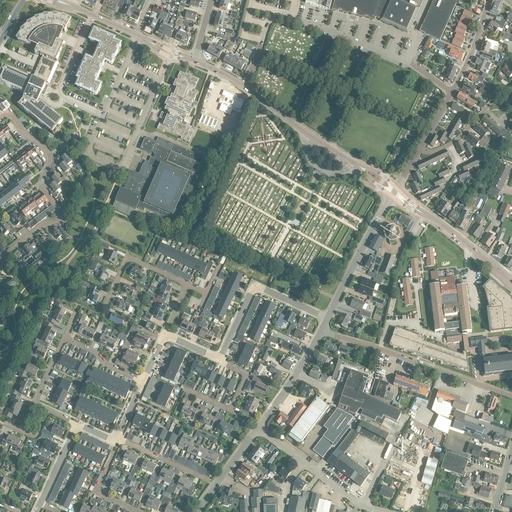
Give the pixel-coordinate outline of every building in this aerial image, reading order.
[(112,0),(109,8),(115,11),(118,4),(123,6),(124,0),(112,0)] [(200,2),(192,0),(188,0),(187,5),(190,6),(199,8),(200,2)] [(306,0),(305,3),(330,10),(332,0),(306,0)] [(334,0),(332,11),(375,20),(375,17),(380,19),(379,21),(390,25),(390,24),(398,28),(398,29),(408,33),(412,23),(414,18),(414,19),(419,8),(409,4),(408,5),(400,1),(401,0),(400,0),(334,0)] [(433,0),(420,31),(430,36),(447,3),(448,0),(433,0)] [(503,4),(498,2),(494,0),(490,12),(499,15),(503,4)] [(228,4),(221,2),(219,8),(227,10),(228,4)] [(455,6),(447,3),(430,36),(440,40),(448,23),(448,22),(449,20),(455,6)] [(133,8),(127,6),(123,15),(130,18),(131,15),(134,9),(133,8)] [(131,15),(130,18),(136,21),(137,18),(139,18),(142,12),(134,9),(131,15)] [(460,13),(460,14),(459,15),(471,20),(474,14),(465,10),(463,14),(460,13)] [(197,14),(187,11),(185,18),(195,21),(197,14)] [(216,20),(223,22),(225,16),(218,14),(216,20)] [(471,20),(459,15),(458,16),(461,18),(460,21),(469,25),(471,20)] [(32,24),(29,27),(28,26),(24,29),(25,29),(25,30),(23,33),(22,32),(19,37),(20,38),(19,41),(18,41),(30,46),(31,44),(38,47),(35,53),(35,54),(36,53),(40,55),(40,56),(42,57),(55,63),(56,62),(56,63),(57,62),(56,62),(64,44),(64,45),(65,44),(57,41),(62,32),(64,33),(71,21),(66,18),(66,19),(65,20),(62,19),(62,18),(57,16),(57,17),(57,18),(53,18),(53,16),(48,16),(48,17),(48,18),(44,19),(44,17),(39,20),(39,21),(36,22),(35,20),(35,21),(31,23),(32,24)] [(155,19),(154,21),(151,20),(148,27),(154,30),(158,21),(155,19)] [(496,20),(494,23),(492,22),(487,28),(495,34),(497,31),(500,32),(502,33),(502,32),(503,30),(506,22),(506,21),(501,19),(500,22),(496,20)] [(223,22),(216,20),(214,27),(222,29),(222,28),(226,30),(227,27),(222,25),(223,22)] [(460,21),(458,26),(455,24),(454,25),(466,31),(469,25),(460,21)] [(169,24),(168,28),(164,34),(171,37),(174,30),(170,29),(172,26),(169,24)] [(162,25),(159,32),(164,34),(168,28),(162,25)] [(466,31),(454,25),(454,26),(454,27),(456,28),(455,33),(457,33),(464,37),(464,36),(466,31)] [(98,33),(94,31),(91,38),(102,43),(105,35),(101,34),(100,35),(99,34),(98,34),(98,33)] [(185,34),(179,32),(175,39),(181,42),(185,34)] [(185,33),(185,34),(181,42),(184,43),(184,44),(186,45),(187,44),(187,45),(189,42),(190,38),(191,37),(188,36),(188,34),(185,33)] [(455,37),(452,36),(451,37),(451,39),(454,40),(454,39),(463,43),(466,37),(464,36),(464,37),(457,33),(455,37)] [(108,37),(105,35),(102,43),(112,47),(114,42),(115,40),(111,38),(110,40),(109,39),(108,38),(108,37)] [(90,72),(85,82),(91,85),(100,89),(101,86),(97,84),(96,84),(95,84),(89,81),(93,71),(97,62),(104,65),(105,62),(109,53),(112,47),(102,43),(91,38),(90,41),(95,43),(96,43),(101,45),(108,48),(104,58),(96,55),(95,58),(92,56),(91,60),(94,62),(90,72)] [(454,40),(451,39),(449,43),(452,44),(461,48),(463,43),(454,39),(454,40)] [(114,42),(112,47),(109,53),(116,56),(118,51),(117,51),(118,48),(119,49),(121,45),(114,42)] [(99,50),(98,52),(96,55),(104,58),(108,48),(101,45),(99,50)] [(216,45),(214,47),(211,46),(207,52),(213,56),(217,49),(218,46),(216,45)] [(449,46),(447,49),(446,52),(450,53),(449,55),(461,60),(464,53),(449,46)] [(481,47),(480,52),(483,53),(488,55),(487,57),(492,59),(493,56),(492,56),(494,51),(490,49),(481,47)] [(25,57),(27,52),(20,49),(18,54),(25,57)] [(222,52),(217,49),(213,56),(219,59),(222,52)] [(244,52),(242,55),(248,59),(250,56),(252,53),(251,52),(250,52),(247,50),(246,49),(244,52)] [(116,56),(109,53),(105,62),(112,65),(114,61),(115,59),(116,56)] [(224,62),(224,63),(226,65),(227,63),(230,65),(233,58),(235,55),(232,54),(231,57),(228,55),(224,62)] [(233,58),(230,65),(235,68),(241,58),(235,55),(233,58)] [(42,57),(35,74),(33,79),(46,84),(55,63),(42,57)] [(246,61),(241,58),(235,68),(241,71),(244,64),(246,61)] [(85,62),(84,65),(82,69),(90,72),(94,62),(91,60),(86,59),(85,62)] [(481,61),(477,59),(475,64),(479,66),(477,70),(483,73),(485,68),(488,69),(491,64),(482,60),(481,61)] [(97,62),(93,71),(100,74),(101,70),(102,68),(104,65),(97,62)] [(503,66),(505,68),(502,70),(509,78),(511,74),(511,71),(511,70),(511,68),(511,66),(510,63),(508,65),(507,65),(506,64),(503,66)] [(445,68),(442,66),(440,69),(455,75),(457,69),(450,66),(449,70),(445,68)] [(0,83),(25,95),(39,100),(41,95),(44,96),(46,92),(43,91),(44,89),(46,85),(46,84),(33,79),(6,67),(5,67),(6,67),(0,80),(0,83)] [(81,76),(79,75),(77,79),(80,80),(85,82),(90,72),(82,69),(80,72),(82,73),(81,75),(81,76)] [(455,75),(440,69),(439,72),(442,74),(443,73),(447,75),(445,79),(452,82),(455,75)] [(93,71),(89,81),(95,84),(97,80),(98,77),(100,74),(93,71)] [(160,124),(157,129),(164,132),(165,130),(181,138),(181,139),(189,143),(192,135),(188,133),(190,129),(179,124),(179,122),(181,123),(182,120),(181,120),(181,118),(186,120),(187,118),(186,117),(187,115),(189,116),(192,111),(193,109),(195,104),(192,103),(193,100),(194,100),(197,94),(191,92),(192,89),(194,90),(198,80),(186,74),(180,72),(177,78),(178,78),(177,81),(176,80),(173,87),(174,87),(175,87),(176,87),(177,88),(175,92),(173,96),(173,95),(172,95),(171,97),(170,99),(168,98),(165,106),(167,107),(166,109),(166,108),(165,111),(166,111),(169,112),(168,115),(162,113),(160,118),(163,119),(161,124),(160,124)] [(471,74),(468,79),(472,81),(471,82),(478,85),(479,84),(480,82),(482,83),(484,79),(479,76),(478,77),(471,74)] [(80,80),(78,83),(77,87),(81,89),(81,87),(83,88),(84,88),(83,90),(88,92),(91,85),(85,82),(80,80)] [(476,88),(470,85),(466,83),(462,89),(469,93),(469,94),(475,97),(477,94),(474,92),(476,88)] [(91,85),(88,92),(90,93),(91,92),(92,92),(94,93),(93,94),(97,96),(99,92),(100,89),(91,85)] [(224,89),(219,102),(222,103),(220,109),(231,113),(233,109),(240,111),(245,99),(238,96),(239,94),(224,89)] [(481,89),(479,92),(488,97),(490,93),(489,93),(481,89)] [(467,101),(465,100),(467,96),(460,92),(457,99),(463,103),(466,104),(472,107),(474,103),(468,99),(467,101)] [(356,96),(351,93),(347,102),(352,104),(356,96)] [(18,105),(17,105),(37,122),(52,134),(63,120),(39,100),(25,95),(22,100),(19,105),(18,105)] [(460,114),(463,109),(454,104),(451,109),(460,114)] [(463,109),(460,114),(470,120),(473,115),(463,109)] [(202,116),(199,124),(215,130),(218,122),(202,116)] [(490,127),(494,123),(485,116),(481,120),(490,127)] [(457,118),(452,128),(457,131),(462,121),(458,118),(457,118)] [(9,131),(13,127),(9,122),(5,126),(9,131)] [(494,123),(490,127),(499,135),(502,130),(494,123)] [(482,139),(487,144),(490,141),(485,136),(488,132),(478,124),(474,129),(483,137),(482,139)] [(9,131),(5,126),(0,129),(0,131),(4,137),(7,140),(8,139),(5,134),(9,131)] [(448,134),(446,137),(451,140),(457,131),(452,128),(448,134)] [(511,133),(502,130),(499,135),(510,140),(511,134),(511,133)] [(443,131),(439,138),(437,141),(442,144),(446,137),(448,134),(443,131)] [(487,144),(482,139),(480,141),(470,133),(466,138),(476,146),(478,144),(484,149),(487,144)] [(437,141),(439,138),(433,135),(428,144),(433,147),(437,141)] [(150,152),(151,153),(155,154),(155,155),(153,158),(150,157),(148,162),(145,167),(141,176),(132,172),(130,177),(134,179),(133,180),(129,178),(124,190),(121,188),(115,201),(112,209),(132,218),(135,210),(136,210),(137,208),(144,211),(145,209),(172,220),(174,216),(176,217),(180,219),(197,180),(193,179),(193,178),(194,175),(194,174),(195,174),(203,157),(158,138),(156,142),(147,138),(146,140),(144,139),(140,149),(150,153),(150,152)] [(466,152),(464,149),(461,142),(455,144),(460,155),(466,152)] [(464,149),(466,152),(469,159),(474,156),(470,148),(469,146),(467,147),(464,149)] [(32,147),(26,151),(29,156),(34,163),(36,161),(31,155),(35,152),(40,158),(42,156),(36,147),(33,149),(32,147)] [(26,151),(20,156),(23,161),(26,164),(28,166),(30,165),(25,159),(29,156),(26,151)] [(446,151),(436,155),(439,161),(449,156),(446,151)] [(511,154),(508,152),(502,164),(511,169),(511,167),(511,154)] [(66,154),(61,158),(64,162),(67,165),(68,167),(72,165),(74,167),(76,166),(77,168),(79,170),(82,168),(73,157),(70,159),(66,154)] [(436,155),(426,160),(429,166),(439,161),(436,155)] [(20,156),(14,161),(22,171),(24,169),(22,167),(25,164),(26,164),(23,161),(20,156)] [(472,161),(474,167),(484,162),(482,157),(472,161)] [(429,166),(426,160),(417,165),(419,170),(429,166)] [(474,167),(472,161),(462,166),(464,172),(467,170),(474,167)] [(67,165),(64,162),(59,166),(63,171),(60,173),(63,177),(65,179),(67,177),(68,176),(67,175),(69,174),(67,172),(70,169),(68,167),(67,165)] [(500,191),(511,169),(502,164),(491,187),(500,191)] [(440,179),(443,177),(450,174),(447,168),(445,169),(443,170),(437,173),(440,179)] [(467,170),(464,172),(457,175),(460,180),(470,175),(467,170)] [(416,182),(418,185),(423,182),(418,172),(413,175),(416,182)] [(63,177),(60,179),(57,174),(52,178),(57,185),(61,183),(63,185),(64,184),(65,185),(67,184),(68,183),(65,179),(63,177)] [(23,175),(18,178),(25,187),(27,185),(25,184),(28,182),(23,175)] [(443,177),(440,179),(433,182),(435,187),(439,186),(446,182),(443,177)] [(25,187),(18,178),(14,182),(15,183),(16,183),(19,188),(22,186),(23,188),(25,187)] [(57,185),(52,178),(51,178),(55,182),(50,186),(53,191),(51,193),(55,199),(58,196),(57,195),(59,194),(57,192),(60,189),(57,185)] [(418,185),(416,182),(411,184),(416,194),(421,192),(418,185)] [(16,183),(15,183),(11,187),(18,195),(20,194),(18,192),(21,190),(19,188),(16,183)] [(439,186),(435,187),(429,191),(431,196),(441,191),(439,186)] [(11,187),(7,190),(12,197),(15,195),(16,197),(18,195),(11,187)] [(496,200),(500,191),(491,187),(487,195),(496,200)] [(7,190),(3,193),(9,202),(11,201),(10,199),(12,197),(7,190)] [(431,196),(429,191),(419,195),(421,201),(431,196)] [(38,195),(36,196),(42,204),(45,202),(46,204),(48,202),(41,192),(37,195),(38,195)] [(467,205),(464,211),(456,226),(464,231),(469,222),(468,222),(476,208),(482,211),(485,204),(486,202),(488,197),(481,193),(480,195),(474,192),(472,196),(467,205)] [(9,202),(3,193),(0,195),(0,199),(4,204),(6,202),(7,203),(9,202)] [(35,197),(32,199),(37,206),(38,207),(42,204),(36,196),(35,197)] [(32,199),(30,200),(30,199),(27,202),(33,209),(37,206),(32,199)] [(445,217),(452,207),(443,201),(436,211),(445,217)] [(24,205),(23,205),(29,213),(32,210),(33,212),(35,211),(33,209),(27,202),(24,204),(24,205)] [(485,204),(482,211),(480,215),(487,218),(492,207),(485,204)] [(503,204),(499,214),(501,215),(505,217),(506,217),(510,207),(503,204)] [(29,213),(23,205),(22,206),(18,208),(26,218),(28,216),(26,214),(29,213)] [(450,215),(448,219),(455,223),(458,220),(457,219),(459,217),(461,217),(464,211),(465,208),(461,205),(459,208),(458,208),(456,207),(453,212),(451,215),(450,215)] [(15,213),(9,218),(16,226),(20,222),(23,227),(28,223),(21,214),(18,217),(15,213)] [(402,215),(400,218),(396,216),(393,221),(397,223),(398,222),(406,227),(405,228),(407,229),(406,231),(409,232),(414,223),(411,222),(412,221),(402,215)] [(484,219),(479,215),(475,220),(479,224),(484,219)] [(320,244),(332,221),(330,220),(326,227),(317,243),(320,244)] [(5,222),(0,225),(0,230),(3,235),(4,235),(9,232),(12,235),(16,232),(11,225),(9,227),(7,225),(5,222)] [(485,230),(478,224),(477,224),(470,233),(476,238),(479,235),(480,233),(482,234),(485,230)] [(57,228),(50,232),(53,236),(54,235),(57,240),(62,236),(65,240),(69,237),(63,230),(60,232),(58,230),(57,228)] [(397,230),(393,228),(389,229),(386,233),(388,237),(390,239),(389,240),(390,244),(397,243),(395,238),(398,234),(397,230)] [(24,231),(18,237),(21,240),(26,234),(24,231)] [(500,232),(499,234),(496,241),(501,243),(505,234),(500,232)] [(495,239),(488,233),(482,242),(488,247),(495,239)] [(375,235),(375,236),(368,248),(377,253),(384,240),(375,235)] [(46,239),(44,237),(39,241),(45,249),(50,245),(53,248),(56,245),(51,238),(48,241),(46,239)] [(166,247),(161,244),(163,241),(159,239),(151,256),(155,258),(157,254),(159,255),(159,254),(162,256),(162,255),(166,247)] [(29,244),(22,250),(23,251),(27,256),(28,257),(29,256),(30,258),(32,257),(33,256),(39,252),(37,249),(36,249),(34,251),(32,249),(34,247),(34,248),(35,247),(36,246),(33,242),(29,245),(29,244)] [(100,242),(99,246),(108,250),(110,246),(100,242)] [(505,245),(504,248),(497,245),(493,255),(502,258),(506,249),(507,246),(505,245)] [(170,249),(166,247),(162,255),(167,257),(170,249)] [(427,258),(433,257),(432,248),(425,249),(425,252),(425,253),(426,253),(427,258)] [(175,251),(170,249),(167,257),(171,259),(175,251)] [(35,258),(33,259),(30,262),(35,268),(42,262),(40,258),(44,255),(41,252),(40,252),(40,251),(39,252),(33,256),(35,258)] [(108,257),(106,261),(114,265),(116,261),(115,260),(117,255),(109,251),(106,256),(108,257)] [(180,253),(175,251),(171,259),(176,261),(180,253)] [(184,255),(180,253),(176,261),(180,263),(184,255)] [(389,276),(395,257),(386,254),(379,273),(389,276)] [(189,257),(184,255),(180,263),(185,265),(189,257)] [(373,255),(371,258),(368,257),(363,267),(370,270),(374,263),(375,264),(376,263),(378,264),(380,259),(373,255)] [(189,257),(185,265),(190,268),(193,259),(189,257)] [(193,259),(190,268),(194,270),(198,261),(193,259)] [(91,261),(89,265),(91,266),(90,270),(97,273),(95,276),(98,277),(97,279),(105,282),(107,277),(108,277),(109,275),(105,273),(106,271),(100,269),(101,266),(91,261)] [(203,264),(198,261),(194,270),(199,272),(203,264)] [(203,264),(199,272),(201,274),(200,275),(203,276),(201,279),(206,281),(213,264),(211,263),(209,262),(207,266),(203,264)] [(133,269),(130,276),(136,279),(135,280),(142,283),(142,282),(143,279),(145,276),(145,275),(142,273),(142,272),(134,268),(133,269)] [(419,273),(418,268),(412,269),(413,278),(420,277),(420,274),(420,273),(419,273)] [(434,281),(434,285),(430,286),(432,303),(433,313),(435,332),(444,331),(442,308),(443,308),(444,316),(459,315),(458,312),(459,312),(461,322),(445,324),(447,343),(461,342),(463,353),(466,352),(469,352),(467,336),(463,337),(462,335),(467,335),(467,333),(471,332),(466,286),(455,287),(454,277),(438,279),(437,271),(431,272),(432,282),(434,281)] [(278,272),(277,276),(286,280),(292,283),(293,279),(278,272)] [(234,273),(232,278),(240,282),(242,277),(234,273)] [(363,278),(363,280),(362,280),(360,283),(361,284),(360,286),(361,286),(373,291),(376,284),(380,285),(383,279),(383,278),(383,277),(377,275),(375,279),(374,283),(363,278)] [(10,277),(2,284),(7,291),(14,285),(15,287),(19,284),(15,279),(13,281),(10,277)] [(232,278),(231,279),(230,283),(238,286),(240,282),(232,278)] [(164,285),(162,291),(169,294),(172,288),(169,287),(170,284),(164,281),(162,284),(164,285)] [(490,332),(511,329),(511,316),(511,315),(511,314),(511,311),(511,310),(511,302),(510,303),(510,300),(511,299),(505,293),(503,295),(501,292),(502,291),(501,292),(499,290),(500,289),(497,286),(495,287),(493,285),(494,284),(491,281),(483,289),(485,290),(484,290),(490,309),(488,309),(488,314),(490,313),(490,317),(489,317),(490,317),(491,320),(489,320),(490,332)] [(238,286),(230,283),(227,287),(236,291),(238,286)] [(305,287),(296,283),(296,285),(293,284),(292,287),(294,288),(293,290),(294,292),(301,295),(302,292),(305,287)] [(91,290),(89,295),(92,296),(90,299),(93,300),(93,302),(96,303),(99,297),(98,296),(99,293),(95,292),(97,288),(91,285),(89,289),(91,290)] [(126,285),(122,292),(132,296),(135,290),(126,285)] [(361,286),(360,287),(359,287),(358,291),(359,291),(358,293),(365,296),(365,295),(371,298),(374,291),(373,291),(361,286)] [(227,287),(226,290),(225,292),(233,296),(236,291),(227,287)] [(410,292),(410,287),(403,288),(405,297),(412,296),(411,292),(410,292)] [(162,291),(159,297),(158,297),(157,299),(161,301),(162,299),(166,300),(168,301),(169,297),(168,297),(169,294),(162,291)] [(233,296),(225,292),(223,297),(231,300),(233,296)] [(412,296),(405,297),(406,306),(413,305),(413,302),(412,301),(411,301),(411,297),(412,296)] [(223,297),(221,301),(229,305),(231,300),(223,297)] [(119,299),(116,306),(128,312),(131,305),(134,307),(136,302),(128,298),(126,302),(119,299)] [(351,304),(350,307),(360,312),(359,315),(370,319),(372,314),(363,309),(366,304),(354,298),(353,301),(352,301),(351,302),(350,303),(351,304)] [(229,305),(221,301),(219,306),(227,310),(229,305)] [(266,304),(263,303),(263,302),(262,305),(264,306),(273,310),(275,306),(267,302),(266,304)] [(57,304),(55,303),(54,306),(56,307),(55,310),(58,311),(56,314),(63,318),(66,312),(61,310),(63,307),(57,304)] [(158,306),(156,310),(163,314),(166,308),(159,305),(158,306)] [(227,310),(219,306),(217,311),(225,314),(227,310)] [(273,310),(264,306),(262,311),(271,315),(273,310)] [(163,314),(156,310),(153,316),(160,320),(163,314)] [(225,314),(217,311),(215,315),(215,316),(223,319),(225,314)] [(271,315),(262,311),(260,316),(268,320),(271,315)] [(281,314),(277,323),(282,325),(283,323),(286,324),(287,322),(291,324),(291,325),(294,326),(297,320),(294,318),(295,315),(288,312),(286,317),(281,314)] [(113,313),(110,320),(121,326),(124,321),(127,323),(130,317),(122,314),(121,317),(120,317),(113,313)] [(53,320),(49,318),(47,321),(54,325),(56,322),(60,324),(63,318),(56,314),(53,320)] [(183,322),(180,328),(186,331),(190,323),(187,322),(190,317),(189,316),(184,314),(181,319),(184,321),(183,322)] [(342,314),(340,318),(341,318),(338,325),(346,329),(351,319),(342,314)] [(360,324),(363,318),(356,314),(353,320),(360,324)] [(79,324),(83,326),(79,334),(86,337),(89,329),(86,328),(88,324),(85,323),(87,317),(87,316),(84,315),(79,324)] [(268,320),(260,316),(258,320),(266,324),(268,320)] [(298,317),(297,320),(294,326),(297,327),(302,330),(304,327),(306,328),(309,322),(301,318),(300,318),(300,317),(298,317)] [(190,323),(186,331),(192,334),(193,332),(193,331),(196,326),(199,328),(202,322),(198,321),(196,319),(194,325),(193,324),(190,323)] [(258,320),(256,325),(264,329),(266,324),(258,320)] [(45,322),(43,326),(46,327),(45,330),(47,331),(45,335),(54,339),(57,332),(52,330),(54,326),(45,322)] [(200,334),(199,337),(205,339),(208,332),(208,331),(205,330),(208,325),(206,324),(202,322),(199,328),(202,329),(200,334)] [(92,330),(89,329),(86,337),(92,340),(96,332),(99,334),(101,331),(104,325),(100,323),(97,329),(93,327),(92,330)] [(146,323),(145,325),(147,326),(145,329),(152,333),(153,332),(153,330),(155,327),(148,323),(146,323)] [(377,327),(375,326),(367,324),(365,329),(365,328),(364,331),(365,331),(364,334),(363,333),(362,336),(366,338),(367,336),(369,337),(369,338),(373,339),(375,333),(379,334),(380,329),(377,328),(377,327)] [(264,329),(256,325),(254,330),(262,334),(264,329)] [(294,326),(291,325),(287,333),(290,335),(292,330),(296,332),(294,337),(303,341),(306,335),(295,330),(297,327),(294,326)] [(208,332),(205,339),(211,342),(213,336),(214,335),(217,336),(218,334),(220,331),(214,328),(212,333),(211,333),(208,331),(208,332)] [(466,352),(463,353),(463,355),(423,341),(424,338),(411,334),(410,335),(408,334),(408,333),(402,330),(402,331),(399,331),(400,330),(396,328),(393,336),(392,338),(392,337),(389,345),(394,346),(394,345),(396,346),(396,347),(403,350),(403,348),(405,349),(405,350),(412,353),(412,352),(414,353),(414,354),(418,355),(423,356),(423,355),(427,357),(427,355),(430,356),(430,358),(431,356),(434,357),(433,359),(441,362),(441,360),(444,361),(444,363),(445,361),(448,362),(447,364),(455,367),(456,365),(459,366),(458,368),(459,366),(462,367),(461,369),(469,372),(468,359),(467,359),(466,352)] [(254,330),(252,334),(260,338),(262,334),(254,330)] [(118,339),(125,342),(126,340),(128,336),(121,332),(118,339)] [(104,333),(100,343),(107,347),(110,339),(107,337),(108,334),(108,333),(107,333),(106,333),(105,333),(104,333)] [(139,334),(136,340),(146,345),(146,344),(148,343),(150,339),(139,334)] [(260,338),(252,334),(250,339),(258,343),(260,338)] [(40,341),(37,339),(35,343),(36,343),(44,347),(46,343),(50,346),(54,339),(45,335),(43,338),(42,338),(40,341)] [(275,338),(271,336),(269,340),(269,341),(271,342),(276,344),(278,340),(278,339),(275,338)] [(110,339),(107,347),(113,350),(117,342),(118,339),(115,337),(113,341),(110,339)] [(511,354),(486,358),(484,344),(487,343),(486,337),(475,338),(470,339),(470,345),(471,345),(471,348),(478,348),(479,355),(481,355),(481,358),(483,377),(511,373),(511,354)] [(136,340),(135,339),(132,346),(142,350),(143,349),(144,349),(146,345),(136,340)] [(284,341),(281,347),(291,353),(292,351),(299,355),(302,350),(299,349),(300,347),(292,342),(291,344),(284,341)] [(327,342),(323,349),(332,353),(332,352),(334,353),(335,350),(339,351),(339,352),(347,354),(348,354),(349,354),(351,349),(349,349),(349,348),(341,346),(340,348),(337,347),(335,346),(327,342)] [(34,350),(32,354),(36,356),(37,355),(44,359),(47,352),(44,350),(45,347),(44,347),(36,343),(33,350),(34,350)] [(256,349),(247,345),(245,344),(244,345),(246,346),(245,349),(253,353),(256,349)] [(272,350),(266,348),(261,360),(266,362),(269,357),(271,352),(272,350)] [(187,354),(178,350),(176,349),(175,351),(177,352),(176,354),(185,358),(187,354)] [(241,351),(240,353),(251,358),(253,353),(245,349),(243,352),(241,351)] [(129,351),(126,357),(136,362),(136,361),(138,360),(140,356),(129,351)] [(251,358),(240,353),(240,355),(242,356),(240,359),(249,363),(251,358)] [(176,354),(175,357),(173,356),(172,358),(183,363),(185,358),(176,354)] [(68,355),(67,357),(64,356),(60,364),(64,367),(69,356),(68,355)] [(71,357),(69,356),(64,367),(69,369),(73,360),(70,359),(71,357)] [(125,356),(123,362),(122,363),(132,368),(133,366),(134,366),(136,362),(126,357),(125,356)] [(320,356),(317,362),(325,366),(326,363),(327,363),(329,360),(328,360),(320,356)] [(183,363),(172,358),(171,360),(173,361),(172,364),(180,368),(183,363)] [(76,362),(73,360),(69,369),(74,371),(79,360),(77,359),(76,362)] [(240,359),(239,362),(237,361),(236,362),(247,367),(249,363),(240,359)] [(283,365),(282,366),(290,371),(294,364),(286,359),(283,365)] [(80,361),(79,360),(74,371),(78,373),(82,365),(79,363),(80,361)] [(342,362),(336,360),(330,377),(336,379),(342,362)] [(200,364),(198,363),(195,362),(191,370),(194,372),(193,374),(195,375),(200,364)] [(82,365),(78,373),(83,375),(88,365),(86,364),(85,366),(82,365)] [(168,366),(167,367),(178,372),(180,368),(172,364),(170,367),(168,366)] [(204,366),(200,364),(195,375),(197,376),(198,373),(200,375),(204,366)] [(22,368),(20,373),(27,376),(28,373),(36,376),(39,369),(29,365),(27,370),(22,368)] [(204,366),(200,375),(204,376),(203,378),(204,379),(205,377),(208,371),(209,368),(204,366)] [(178,372),(167,367),(167,369),(169,370),(167,373),(176,377),(178,372)] [(323,375),(320,374),(318,372),(319,370),(315,367),(313,369),(313,370),(310,375),(317,380),(320,382),(320,381),(323,382),(323,381),(326,383),(329,378),(323,375)] [(89,381),(88,382),(93,384),(94,383),(126,398),(131,387),(99,372),(99,371),(95,369),(89,381)] [(204,379),(204,380),(203,382),(205,383),(206,380),(208,382),(212,373),(208,371),(205,377),(204,379)] [(348,377),(345,388),(363,394),(369,377),(352,371),(349,378),(348,377)] [(212,373),(208,382),(211,383),(210,385),(212,386),(217,375),(218,373),(216,372),(215,374),(212,373)] [(20,373),(18,377),(22,378),(21,381),(23,382),(21,386),(30,390),(33,383),(25,380),(27,376),(20,373)] [(167,373),(166,376),(164,375),(163,377),(174,382),(176,377),(167,373)] [(277,373),(273,380),(281,384),(285,378),(277,373)] [(222,377),(217,375),(212,386),(214,387),(215,385),(218,386),(222,377)] [(394,385),(417,394),(426,397),(429,387),(397,376),(394,385)] [(222,377),(218,386),(221,387),(220,390),(221,391),(226,380),(222,377)] [(268,387),(262,385),(264,381),(254,377),(252,380),(257,383),(254,390),(265,395),(268,387)] [(72,384),(64,380),(61,379),(60,381),(63,382),(61,385),(70,389),(72,384)] [(226,380),(221,391),(223,391),(224,389),(227,390),(231,382),(226,380)] [(81,399),(81,398),(88,382),(89,381),(87,381),(79,398),(81,399)] [(384,400),(387,392),(389,384),(380,381),(374,397),(384,400)] [(236,384),(231,382),(227,390),(230,392),(229,394),(230,395),(232,393),(236,384)] [(303,382),(298,392),(308,397),(314,388),(303,382)] [(174,388),(166,384),(163,383),(163,385),(165,386),(163,389),(172,393),(174,388)] [(61,385),(60,388),(58,387),(57,388),(68,393),(70,389),(61,385)] [(12,389),(10,393),(13,395),(17,396),(19,393),(27,397),(30,390),(21,386),(20,389),(17,388),(16,391),(12,389)] [(68,393),(57,388),(56,390),(58,392),(57,394),(66,398),(68,393)] [(345,388),(342,397),(363,405),(357,414),(379,425),(382,420),(383,417),(397,423),(402,413),(363,394),(345,388)] [(160,391),(159,393),(170,398),(172,393),(163,389),(162,392),(160,391)] [(435,402),(432,410),(449,416),(451,410),(454,411),(455,411),(456,409),(465,412),(468,404),(459,401),(455,400),(456,397),(438,391),(435,402)] [(387,392),(384,400),(391,402),(394,394),(387,392)] [(170,398),(159,393),(158,395),(160,396),(159,399),(168,403),(170,398)] [(57,394),(56,397),(53,396),(53,398),(63,403),(66,398),(57,394)] [(259,402),(253,399),(254,396),(248,394),(246,399),(249,400),(248,404),(256,408),(259,402)] [(13,395),(10,402),(14,404),(12,407),(20,410),(23,404),(18,402),(20,398),(17,396),(13,395)] [(308,408),(293,430),(291,434),(302,441),(327,405),(316,397),(308,408)] [(339,405),(338,409),(348,413),(356,415),(357,414),(363,405),(342,397),(339,405)] [(487,406),(487,409),(486,412),(488,413),(488,414),(489,413),(490,410),(494,411),(498,399),(490,397),(487,406)] [(63,403),(53,398),(52,400),(54,401),(53,404),(61,407),(63,403)] [(118,416),(85,401),(86,400),(81,398),(81,399),(75,411),(80,413),(80,412),(113,427),(118,416)] [(189,400),(185,398),(181,407),(184,409),(182,413),(187,416),(191,408),(188,407),(188,406),(186,405),(189,400)] [(159,399),(158,401),(155,400),(155,402),(166,407),(168,403),(159,399)] [(290,419),(286,424),(293,430),(308,408),(302,403),(291,417),(290,419)] [(248,404),(245,409),(242,408),(240,412),(246,415),(247,412),(253,415),(256,408),(248,404)] [(195,410),(191,408),(187,416),(193,419),(195,415),(198,416),(202,407),(199,406),(197,410),(195,409),(195,410)] [(12,407),(11,410),(7,409),(4,416),(10,419),(12,415),(17,417),(20,410),(12,407)] [(207,409),(202,407),(198,416),(201,418),(200,421),(206,424),(209,416),(206,415),(206,414),(205,413),(207,409)] [(354,418),(337,410),(324,428),(328,431),(313,451),(323,459),(354,418)] [(455,411),(453,418),(456,419),(462,421),(463,422),(466,415),(455,411)] [(278,418),(275,422),(279,425),(282,421),(286,424),(290,419),(291,417),(290,416),(289,417),(282,412),(278,418)] [(213,418),(209,416),(206,424),(212,427),(213,423),(217,424),(221,416),(217,414),(215,418),(213,417),(213,418)] [(142,418),(137,415),(133,424),(136,426),(135,428),(137,428),(142,418)] [(225,418),(221,416),(217,424),(220,426),(218,430),(224,433),(227,425),(224,423),(225,422),(223,422),(225,418)] [(439,416),(433,428),(448,435),(449,430),(450,427),(451,422),(439,416)] [(142,418),(137,428),(138,429),(139,427),(142,428),(146,420),(142,418)] [(455,420),(453,428),(462,431),(463,431),(465,422),(463,422),(462,421),(456,419),(455,420)] [(151,422),(146,420),(142,428),(145,430),(144,432),(146,433),(147,431),(150,425),(151,422)] [(227,425),(224,433),(230,435),(232,431),(235,432),(239,423),(235,422),(233,426),(231,425),(231,426),(227,425)] [(362,422),(359,427),(363,429),(361,434),(384,446),(389,435),(362,422)] [(465,422),(463,431),(481,437),(484,429),(465,422)] [(55,425),(51,433),(47,431),(45,435),(48,436),(53,438),(54,435),(61,438),(65,431),(61,429),(62,428),(55,425)] [(146,433),(144,436),(146,436),(147,434),(151,436),(155,427),(150,425),(147,431),(146,433)] [(159,429),(155,427),(151,436),(153,437),(152,439),(154,440),(159,429)] [(352,430),(345,440),(352,445),(360,434),(361,434),(363,429),(359,427),(356,432),(352,430)] [(159,429),(154,440),(156,441),(157,438),(160,440),(164,431),(159,429)] [(164,431),(160,440),(163,441),(161,443),(164,444),(169,433),(164,431)] [(465,432),(464,435),(480,440),(481,437),(465,432)] [(174,436),(169,433),(164,444),(165,445),(166,443),(170,444),(174,436)] [(489,444),(493,445),(494,441),(504,444),(506,437),(496,434),(492,433),(491,437),(491,438),(489,444)] [(45,435),(44,434),(43,434),(41,438),(46,440),(42,448),(54,454),(57,447),(53,445),(50,444),(51,443),(46,440),(48,436),(45,435)] [(184,435),(178,448),(183,450),(184,448),(188,439),(189,437),(184,435)] [(10,437),(9,439),(4,437),(2,442),(3,442),(1,445),(6,447),(8,447),(9,445),(12,447),(15,439),(13,438),(13,437),(11,436),(10,436),(10,437)] [(174,436),(170,444),(172,445),(171,448),(173,448),(178,437),(174,436)] [(188,439),(184,448),(189,450),(192,444),(193,441),(194,439),(189,437),(188,439)] [(15,439),(12,447),(16,449),(15,452),(20,454),(24,445),(21,443),(21,442),(21,440),(19,439),(18,440),(15,439)] [(345,440),(337,449),(344,455),(352,445),(345,440)] [(469,443),(466,453),(479,458),(482,459),(484,452),(481,451),(482,448),(469,443)] [(189,450),(187,452),(193,455),(196,446),(192,444),(189,450)] [(196,446),(193,455),(197,457),(201,448),(202,446),(197,444),(196,446)] [(78,455),(82,447),(77,445),(73,453),(78,455)] [(86,449),(82,447),(78,455),(83,457),(86,449)] [(252,453),(259,458),(264,453),(256,447),(252,453)] [(201,448),(197,457),(202,459),(206,450),(201,448)] [(34,449),(33,453),(38,456),(37,459),(34,465),(40,468),(40,466),(47,469),(51,461),(49,461),(42,458),(44,454),(34,449)] [(91,451),(86,449),(83,457),(87,459),(91,451)] [(344,455),(337,449),(327,462),(347,477),(357,465),(344,455)] [(172,450),(169,455),(168,458),(172,460),(174,456),(175,455),(176,452),(172,450)] [(210,452),(206,450),(202,459),(206,461),(210,452)] [(210,452),(206,461),(211,463),(216,452),(211,450),(210,452)] [(91,451),(87,459),(92,462),(96,453),(91,451)] [(122,455),(119,460),(123,462),(123,461),(129,464),(133,455),(131,454),(130,454),(131,453),(128,451),(127,453),(125,456),(122,455)] [(216,452),(211,463),(215,465),(218,460),(221,461),(224,455),(216,452)] [(468,460),(446,452),(441,469),(463,476),(468,460)] [(491,456),(490,459),(499,461),(500,455),(492,452),(491,456)] [(96,453),(92,462),(97,464),(100,455),(96,453)] [(259,458),(252,453),(248,458),(255,464),(259,458)] [(272,454),(265,462),(267,463),(270,466),(274,460),(276,457),(272,454)] [(100,455),(97,464),(101,466),(105,458),(100,455)] [(133,455),(129,464),(134,466),(137,461),(138,458),(139,456),(136,455),(135,456),(134,456),(133,455)] [(143,465),(141,469),(147,472),(151,464),(148,462),(149,461),(146,459),(145,461),(143,465)] [(428,462),(422,487),(432,489),(438,465),(428,462)] [(241,469),(240,469),(248,475),(251,477),(254,473),(258,476),(260,474),(261,472),(262,472),(258,469),(252,465),(250,468),(244,463),(244,464),(243,464),(241,466),(242,467),(241,469)] [(151,464),(147,472),(153,474),(156,466),(153,465),(151,464)] [(370,475),(357,465),(347,477),(360,487),(370,475)] [(39,472),(30,468),(28,473),(33,475),(29,483),(37,486),(41,477),(37,475),(39,472)] [(283,476),(281,479),(279,477),(277,481),(282,485),(291,473),(284,468),(280,473),(283,476)] [(80,469),(78,474),(86,478),(88,473),(80,469)] [(167,470),(167,471),(163,469),(159,478),(165,480),(169,471),(167,470)] [(248,475),(240,469),(240,470),(240,469),(239,471),(238,470),(236,473),(237,474),(236,475),(242,479),(240,482),(247,487),(250,483),(245,479),(248,475)] [(165,480),(164,482),(170,484),(167,489),(171,491),(174,484),(171,483),(173,478),(175,475),(174,474),(175,473),(172,472),(172,473),(169,472),(165,480)] [(483,476),(482,480),(484,481),(492,484),(495,476),(486,473),(485,477),(483,476)] [(86,478),(78,474),(76,479),(84,483),(86,478)] [(0,488),(4,490),(6,486),(9,487),(12,481),(7,479),(6,480),(0,478),(0,488)] [(114,480),(111,478),(109,483),(112,485),(110,489),(116,491),(119,483),(114,481),(114,480)] [(174,484),(171,491),(175,493),(177,488),(179,489),(182,491),(183,489),(187,480),(185,479),(181,478),(180,481),(180,482),(177,486),(174,484)] [(84,483),(76,479),(73,484),(82,487),(84,483)] [(298,479),(294,485),(293,491),(296,491),(296,490),(298,490),(301,492),(306,485),(298,479)] [(183,489),(182,491),(188,493),(191,495),(192,495),(195,488),(194,488),(191,486),(193,483),(189,481),(187,480),(183,489)] [(120,481),(119,483),(116,491),(121,494),(125,486),(125,485),(126,485),(126,484),(120,481)] [(276,485),(269,483),(267,483),(265,491),(279,494),(280,488),(276,487),(276,485)] [(456,483),(455,486),(454,490),(457,491),(457,492),(459,493),(460,491),(466,493),(468,489),(462,487),(463,487),(462,486),(462,485),(456,483)] [(21,484),(19,490),(23,492),(20,498),(29,502),(33,494),(28,492),(30,488),(21,484)] [(73,484),(71,488),(79,492),(82,487),(73,484)] [(386,496),(389,489),(383,486),(380,493),(386,496)] [(132,489),(130,494),(128,497),(134,500),(138,492),(135,491),(136,488),(133,487),(133,488),(132,488),(132,489)] [(491,490),(481,487),(479,495),(488,498),(491,490)] [(71,488),(69,493),(74,495),(77,497),(79,492),(71,488)] [(227,489),(226,494),(222,493),(220,502),(224,503),(223,504),(224,505),(227,506),(228,506),(229,504),(231,505),(234,497),(232,496),(233,491),(227,489)] [(389,489),(386,496),(392,499),(395,492),(389,489)] [(262,490),(253,491),(253,498),(253,499),(262,499),(263,499),(262,490)] [(66,491),(64,496),(72,500),(74,495),(69,493),(66,491)] [(138,492),(134,500),(139,502),(143,495),(138,492)] [(451,496),(439,492),(438,497),(450,501),(451,496)] [(333,511),(335,507),(330,506),(331,503),(319,500),(320,496),(313,494),(310,509),(312,509),(311,511),(333,511)] [(157,498),(151,495),(151,497),(148,501),(148,502),(146,506),(146,507),(149,509),(150,507),(152,508),(156,501),(157,498)] [(72,500),(64,496),(62,501),(70,505),(72,500)] [(156,501),(152,508),(158,511),(160,507),(162,503),(162,502),(165,503),(168,498),(166,497),(164,496),(164,497),(162,501),(159,500),(158,502),(156,501)] [(464,499),(463,499),(452,496),(450,501),(463,505),(464,499)] [(291,497),(290,507),(304,510),(306,501),(306,500),(302,499),(291,497)] [(253,498),(251,498),(251,511),(262,511),(262,499),(253,499),(253,498)] [(467,498),(464,505),(465,505),(465,507),(469,509),(470,507),(484,511),(486,504),(478,502),(478,501),(474,500),(467,498)] [(70,505),(62,501),(60,505),(68,509),(70,505)] [(442,502),(440,508),(450,511),(451,507),(445,505),(446,503),(442,502)]
